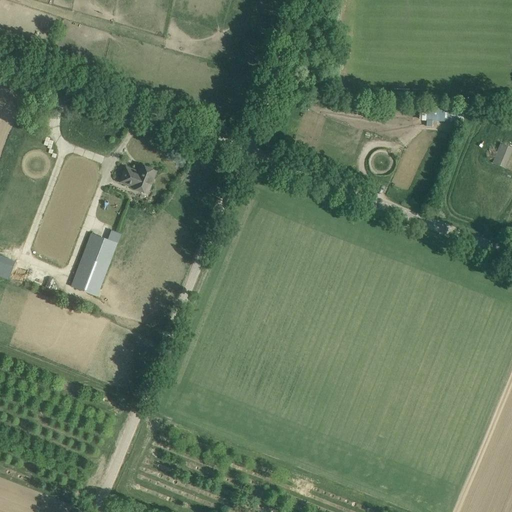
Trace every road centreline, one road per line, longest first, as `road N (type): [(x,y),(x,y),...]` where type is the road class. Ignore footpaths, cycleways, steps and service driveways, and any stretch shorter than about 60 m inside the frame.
road 1 (unclassified): [(97,511),(246,145)]
road 2 (unclassified): [(511,252),(246,145)]
road 3 (unclassified): [(246,145),(0,57)]
road 4 (unclassified): [(246,145),(310,0)]
